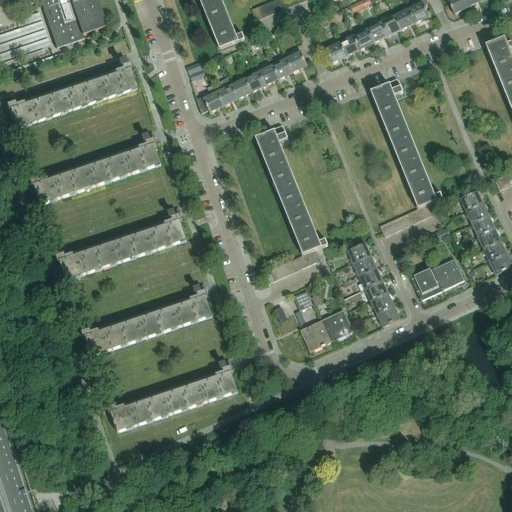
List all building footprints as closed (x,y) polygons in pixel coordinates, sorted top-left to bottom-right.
[(39,0),(56,50),(84,41),(83,36),(106,28),(96,0),(39,0)] [(199,0),(220,51),(245,41),(242,35),(236,38),(221,0),(199,0)] [(289,10),(285,0),(280,0),(279,1),(284,12),(289,10)] [(285,0),(289,10),(295,7),(291,0),(285,0)] [(469,8),(464,0),(449,0),(447,1),(454,16),(469,8)] [(481,0),(464,0),(469,8),(482,2),(481,0)] [(278,14),(284,12),(279,1),(274,3),(278,14)] [(278,14),(274,3),(268,5),(273,16),(278,14)] [(363,3),(356,6),(358,11),(366,8),(363,3)] [(423,3),(408,10),(415,24),(429,17),(423,3)] [(267,18),(273,16),(268,5),(263,7),(267,18)] [(267,18),(263,7),(257,9),(262,21),(267,18)] [(256,23),(262,21),(257,9),(251,12),(256,23)] [(408,10),(394,17),(401,31),(415,24),(408,10)] [(388,37),(401,31),(394,17),(381,23),(388,37)] [(330,26),(328,21),(322,24),(325,29),(330,26)] [(381,23),(367,30),(374,44),(388,37),(381,23)] [(360,51),(374,44),(367,30),(353,37),(360,51)] [(511,36),(506,39),(487,46),(511,109),(511,54),(510,50),(511,49),(511,36)] [(353,37),(340,44),(346,57),(360,51),(353,37)] [(332,65),(346,57),(340,44),(325,51),(332,65)] [(293,74),(308,67),(301,53),(287,60),(293,74)] [(14,103),(6,106),(8,112),(9,111),(16,130),(135,90),(129,71),(131,71),(129,65),(127,60),(119,63),(121,70),(68,88),(15,106),(14,103)] [(287,60),(273,67),(280,81),(293,74),(287,60)] [(202,63),(186,70),(189,78),(203,72),(206,71),(202,63)] [(266,88),(280,81),(273,67),(259,73),(266,88)] [(203,72),(189,78),(192,84),(205,78),(203,72)] [(259,73),(245,80),(252,94),(266,88),(259,73)] [(224,90),(218,93),(224,107),(238,101),(231,87),(230,87),(227,80),(221,83),(224,90)] [(238,101),(252,94),(245,80),(231,87),(238,101)] [(418,210),(422,209),(428,206),(443,200),(441,194),(435,196),(395,97),(404,93),(401,87),(399,82),(399,83),(391,86),(372,93),(418,210)] [(195,96),(201,116),(202,116),(202,115),(209,112),(210,114),(209,114),(210,115),(210,114),(217,111),(224,107),(218,93),(214,86),(207,90),(211,97),(204,100),(203,99),(197,102),(195,96)] [(286,135),(283,129),(283,130),(275,133),(256,140),(303,257),(307,255),(313,253),(329,247),(326,241),(320,244),(279,144),(288,140),(286,134),(286,135)] [(40,179),(31,182),(33,188),(35,187),(41,206),(161,166),(155,147),(156,147),(154,140),(153,136),(144,138),(146,144),(147,146),(41,182),(40,179)] [(506,176),(500,179),(505,190),(510,188),(506,176)] [(495,181),(500,192),(505,190),(500,179),(495,181)] [(460,201),(466,214),(483,206),(479,197),(481,195),(478,192),(460,201)] [(472,226),(489,218),(486,211),(487,208),(484,205),(483,206),(466,214),(472,226)] [(433,218),(428,206),(422,209),(427,220),(433,218)] [(427,220),(422,209),(418,210),(417,211),(422,222),(427,220)] [(65,254),(57,257),(59,264),(61,263),(67,282),(187,242),(181,223),(182,222),(178,211),(170,214),(173,222),(66,257),(65,254)] [(412,213),(417,225),(422,222),(417,211),(412,213)] [(412,213),(407,216),(412,227),(417,225),(412,213)] [(412,227),(407,216),(401,218),(406,229),(412,227)] [(401,218),(396,221),(401,232),(406,229),(401,218)] [(472,226),(478,239),(495,231),(492,223),(493,221),(490,218),(489,218),(472,226)] [(401,232),(396,221),(391,223),(396,234),(401,232)] [(391,223),(386,226),(391,237),(396,234),(391,223)] [(391,237),(386,226),(380,228),(385,239),(391,237)] [(447,229),(436,234),(439,241),(450,236),(447,229)] [(484,251),(501,243),(497,236),(499,233),(496,231),(495,231),(478,239),(484,251)] [(484,251),(490,264),(507,256),(503,249),(505,246),(502,243),(501,243),(484,251)] [(347,253),(353,266),(371,257),(367,250),(369,247),(366,244),(347,253)] [(317,264),(313,253),(307,255),(312,266),(317,264)] [(312,266),(307,255),(303,257),(302,258),(307,269),(312,266)] [(490,264),(496,277),(511,269),(511,267),(509,261),(511,259),(507,255),(507,256),(490,264)] [(371,257),(353,266),(359,278),(376,270),(373,262),(374,260),(371,257)] [(302,258),(297,260),(302,271),(307,269),(302,258)] [(302,271),(297,260),(292,262),(297,273),(302,271)] [(433,270),(443,292),(465,282),(454,260),(433,270)] [(292,262),(287,265),(292,276),(297,273),(292,262)] [(292,276),(287,265),(282,267),(287,278),(292,276)] [(282,267),(276,269),(281,280),(287,278),(282,267)] [(276,269),(270,272),(275,283),(281,280),(276,269)] [(359,278),(365,291),(382,282),(379,275),(381,273),(377,269),(376,270),(359,278)] [(433,270),(411,280),(421,302),(443,292),(433,270)] [(275,283),(270,272),(266,274),(270,285),(275,283)] [(371,304),(388,296),(385,289),(387,286),(383,282),(382,282),(365,291),(371,304)] [(189,285),(182,288),(184,294),(192,292),(189,285)] [(91,330),(83,333),(85,339),(86,339),(92,358),(212,318),(206,299),(208,298),(204,287),(196,290),(198,298),(92,333),(91,330)] [(294,299),(297,306),(310,300),(308,293),(294,299)] [(389,295),(388,296),(371,304),(377,317),(394,309),(391,301),(393,298),(389,295)] [(316,307),(322,305),(318,296),(312,299),(316,307)] [(313,307),(310,300),(297,306),(300,313),(313,307)] [(281,308),(275,309),(279,322),(285,321),(281,308)] [(395,308),(394,309),(377,317),(382,329),(400,322),(397,313),(398,311),(395,308)] [(322,322),(332,343),(354,333),(344,312),(322,322)] [(332,343),(322,322),(301,332),(310,353),(332,343)] [(107,408),(109,412),(110,415),(111,414),(118,433),(238,393),(231,374),(233,373),(231,367),(222,370),(223,372),(117,408),(116,406),(107,408)]
